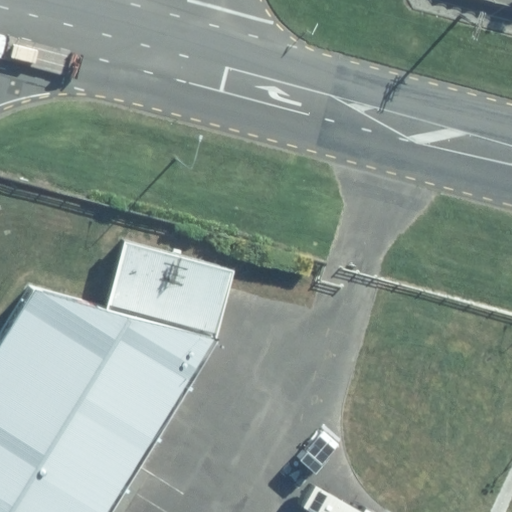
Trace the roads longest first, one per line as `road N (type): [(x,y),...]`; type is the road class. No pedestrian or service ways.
road 1 (secondary): [(511,148),(181,55)]
road 2 (secondary): [(181,55),(0,26)]
